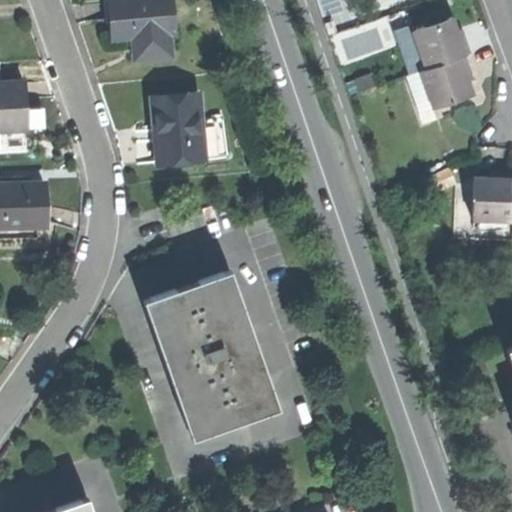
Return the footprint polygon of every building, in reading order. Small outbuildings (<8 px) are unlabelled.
[(110,0),(112,21),(114,41),(134,39),(136,62),(172,58),(170,35),(178,34),(174,0),(110,0)] [(411,31),(424,69),(463,56),(470,54),(463,34),(456,36),(454,29),(450,18),(411,31)] [(344,63),(388,48),(379,20),(334,35),(344,63)] [(424,69),(411,31),(409,25),(394,30),(409,74),(418,71),(424,69)] [(418,71),(432,109),(471,96),(468,86),(465,78),(470,76),(463,56),(424,69),(418,71)] [(0,82),(0,128),(27,127),(26,105),(24,81),(0,82)] [(157,130),(160,163),(205,159),(202,128),(200,93),(155,96),(157,130)] [(210,127),(202,128),(205,159),(228,157),(225,118),(209,119),(210,127)] [(473,220),(511,220),(511,172),(495,172),(495,177),(487,177),(474,177),(473,220)] [(0,226),(48,224),(47,206),(46,184),(29,185),(28,176),(0,177),(1,185),(0,185),(0,226)] [(171,358),(199,436),(224,427),(222,423),(246,414),(247,419),(273,410),(225,272),(199,281),(201,286),(177,294),(175,289),(150,298),(171,358)] [(135,340),(152,388),(151,388),(163,424),(177,419),(148,336),(135,340)] [(86,511),(81,499),(56,508),(57,511),(86,511)]
